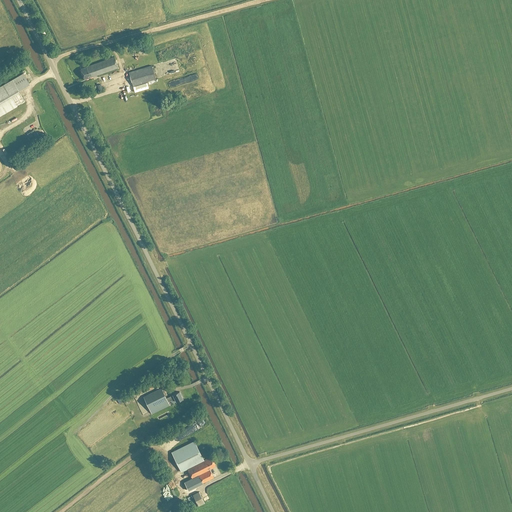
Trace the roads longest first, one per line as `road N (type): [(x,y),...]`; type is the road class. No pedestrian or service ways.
road 1 (unclassified): [(249,465),(17,0)]
road 2 (unclassified): [(249,465),(511,390)]
road 3 (track): [(49,62),(266,0)]
